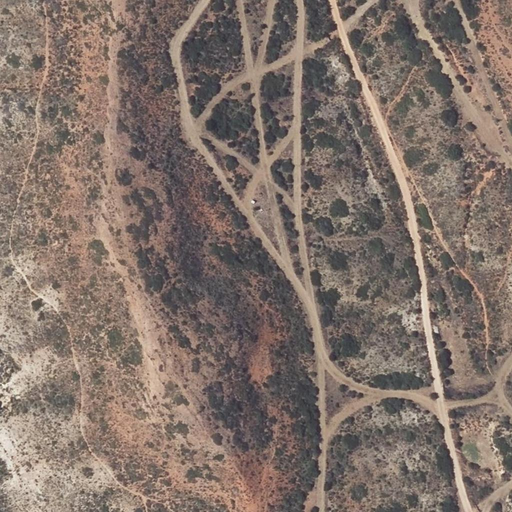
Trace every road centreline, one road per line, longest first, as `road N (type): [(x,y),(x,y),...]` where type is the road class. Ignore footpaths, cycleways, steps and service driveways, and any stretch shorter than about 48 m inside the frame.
road 1 (track): [(467,511),(425,320),(418,212),(356,81),(335,0)]
road 2 (track): [(322,511),(298,185),(300,0)]
